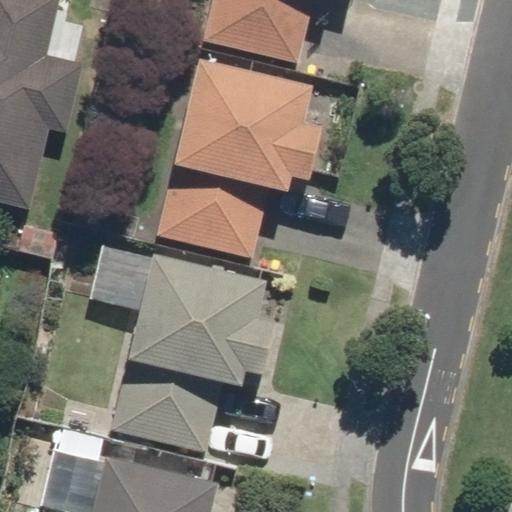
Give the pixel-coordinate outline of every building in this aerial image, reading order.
[(0,0),(0,195),(41,205),(60,124),(79,129),(95,59),(58,51),(69,0),(0,0)] [(169,0),(130,0),(130,8),(168,11),(169,0)] [(218,0),(210,37),(309,59),(322,0),(218,0)] [(207,45),(166,230),(266,252),(283,177),(309,183),(312,168),(331,172),(343,115),(326,111),(334,73),(207,45)] [(288,268),(160,240),(118,427),(217,449),(234,370),(260,376),(264,360),(286,365),(297,312),(279,308),(288,268)] [(93,511),(250,511),(231,507),(239,471),(123,444),(120,456),(60,442),(46,501),(93,511)]
